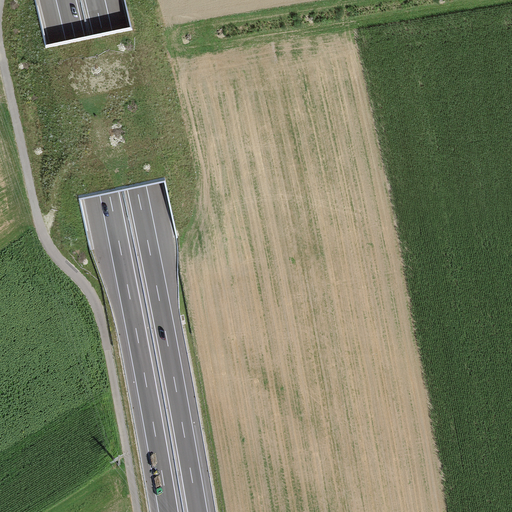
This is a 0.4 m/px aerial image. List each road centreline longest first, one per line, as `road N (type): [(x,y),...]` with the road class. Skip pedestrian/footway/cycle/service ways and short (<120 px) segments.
road 1 (motorway): [(64,0),(109,193),(167,511)]
road 2 (motorway): [(196,511),(138,187),(94,0)]
road 3 (track): [(135,511),(98,309),(58,261),(38,221),(0,38)]
road 4 (track): [(42,232),(68,166),(89,158),(102,135),(103,99)]
road 5 (track): [(170,87),(37,112)]
